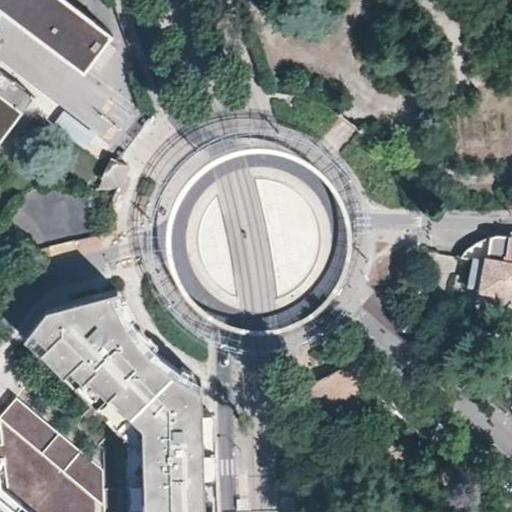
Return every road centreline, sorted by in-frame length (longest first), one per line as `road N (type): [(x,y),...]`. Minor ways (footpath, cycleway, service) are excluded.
road 1 (residential): [(326,297),(511,460)]
road 2 (residential): [(172,243),(109,248),(45,269),(0,317)]
road 3 (residential): [(228,511),(221,315)]
road 4 (residential): [(199,171),(136,0)]
road 5 (residential): [(511,219),(349,219)]
road 6 (residential): [(263,146),(214,0)]
road 7 (residential): [(349,219),(328,176),(309,160),(263,146)]
